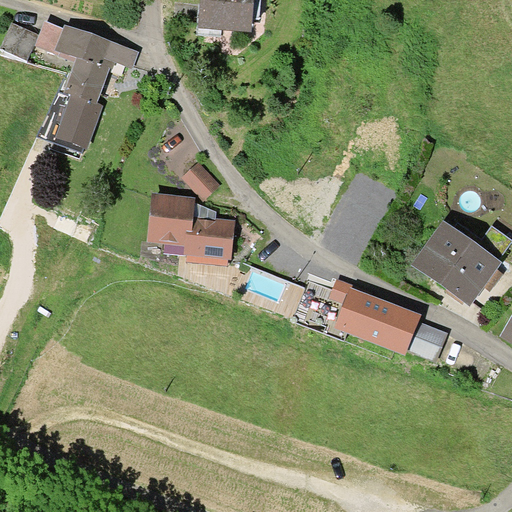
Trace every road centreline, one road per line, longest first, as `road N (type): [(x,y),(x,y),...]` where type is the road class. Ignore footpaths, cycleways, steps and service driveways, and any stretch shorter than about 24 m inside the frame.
road 1 (residential): [(511,358),(292,237),(204,142),(148,49)]
road 2 (unclassified): [(0,431),(192,511)]
road 3 (residential): [(148,49),(8,0)]
